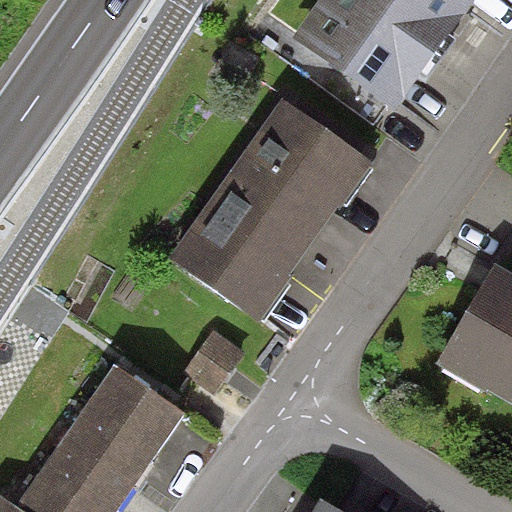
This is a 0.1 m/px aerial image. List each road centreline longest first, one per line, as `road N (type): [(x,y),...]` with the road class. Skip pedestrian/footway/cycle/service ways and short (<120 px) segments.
road 1 (residential): [(291,410),(511,99)]
road 2 (residential): [(470,511),(291,410)]
road 3 (primary): [(101,0),(0,145)]
road 4 (residential): [(215,511),(291,410)]
